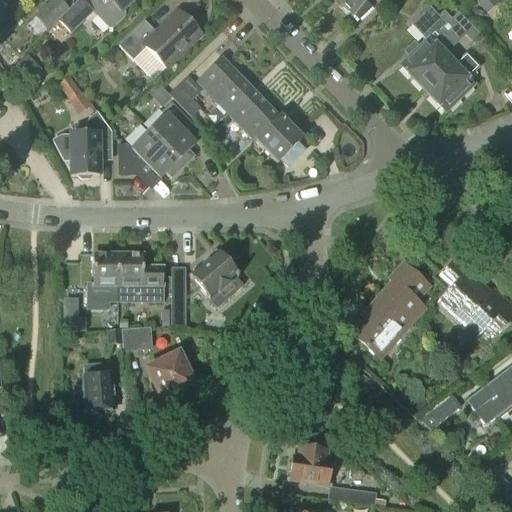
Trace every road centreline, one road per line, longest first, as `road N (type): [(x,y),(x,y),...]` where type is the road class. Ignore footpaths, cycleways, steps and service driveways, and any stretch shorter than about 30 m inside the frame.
road 1 (residential): [(0,214),(201,221),(299,211)]
road 2 (residential): [(227,459),(250,369),(306,277),(308,238),(299,211)]
road 3 (residential): [(411,174),(245,0)]
road 4 (residential): [(0,470),(124,457),(227,459)]
road 5 (residential): [(511,267),(411,174)]
